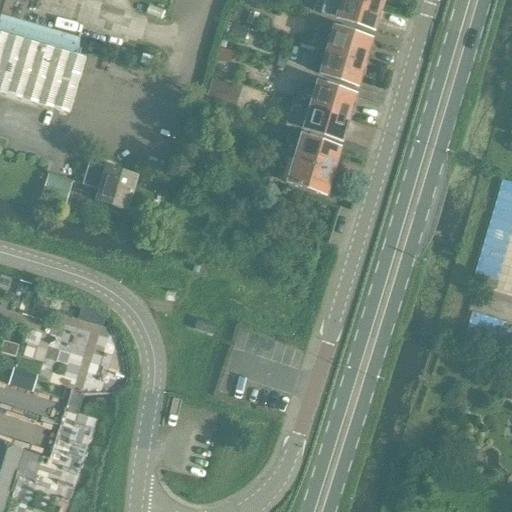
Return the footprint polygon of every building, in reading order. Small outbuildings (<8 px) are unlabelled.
[(0,0),(0,95),(69,116),(85,61),(0,35),(0,0)] [(350,0),(340,0),(335,19),(375,30),(381,9),(350,0)] [(350,0),(381,9),(384,0),(350,0)] [(325,51),(365,63),(371,41),(332,30),(325,51)] [(365,63),(325,51),(319,75),(358,86),(365,63)] [(309,108),(347,120),(354,96),(316,85),(309,108)] [(347,120),(309,108),(303,129),(341,141),(347,120)] [(293,162),(332,173),(338,151),(300,140),(293,162)] [(332,173),(293,162),(286,185),(325,196),(332,173)] [(136,179),(88,165),(81,187),(96,192),(93,203),(126,213),(136,179)] [(64,207),(71,183),(46,176),(39,200),(64,207)] [(196,321),(193,330),(213,336),(216,327),(196,321)] [(0,511),(2,511),(21,453),(0,445),(0,511)]
